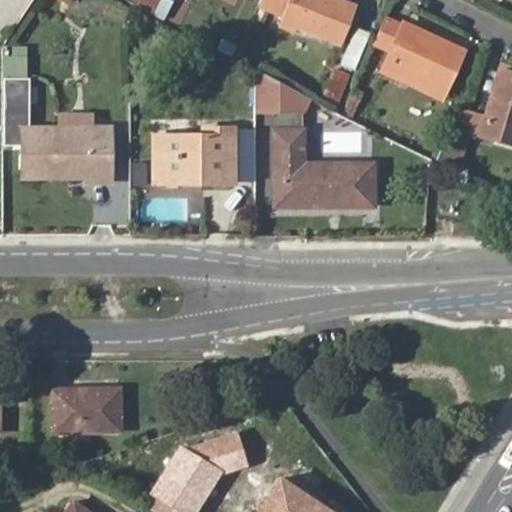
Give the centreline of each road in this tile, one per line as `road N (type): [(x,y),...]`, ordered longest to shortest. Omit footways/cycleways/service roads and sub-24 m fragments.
road 1 (tertiary): [(0,331),(173,329),(327,290)]
road 2 (tertiary): [(327,290),(169,265),(0,264)]
road 3 (primary): [(395,285),(460,313),(511,308)]
